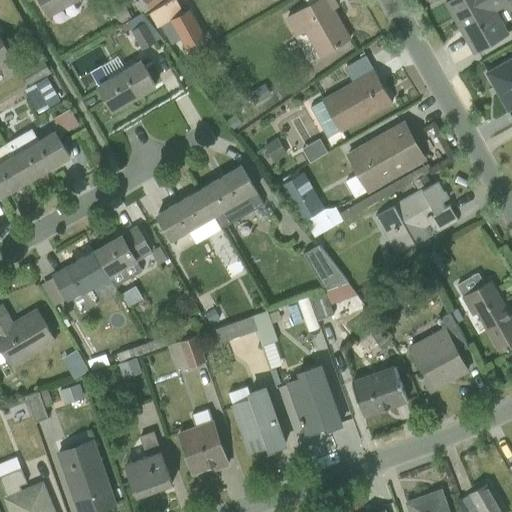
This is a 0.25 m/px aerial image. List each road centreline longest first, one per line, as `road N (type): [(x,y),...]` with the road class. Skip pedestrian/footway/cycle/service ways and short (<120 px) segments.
road 1 (residential): [(236,511),(511,408)]
road 2 (residential): [(511,215),(390,0)]
road 3 (residential): [(210,128),(0,248)]
